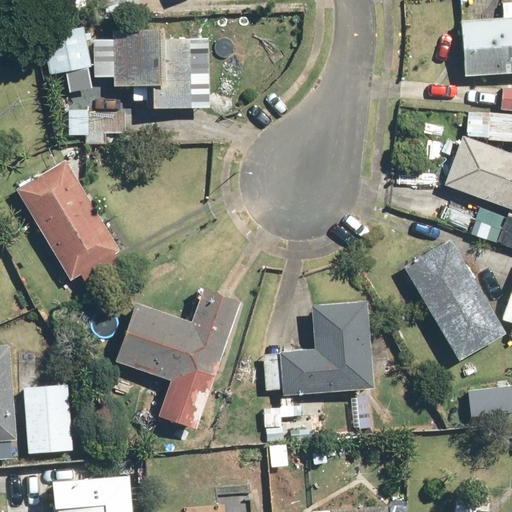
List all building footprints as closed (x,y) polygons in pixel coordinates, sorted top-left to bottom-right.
[(140,0),(95,0),(95,18),(141,17),(140,0)] [(511,17),(462,22),(467,76),(511,71),(511,17)] [(43,37),(51,75),(90,67),(83,30),(43,37)] [(114,87),(151,84),(152,110),(211,107),(208,38),(165,41),(164,31),(110,36),(114,87)] [(511,84),(504,84),(502,110),(511,111),(511,84)] [(110,133),(126,132),(126,110),(70,111),(70,133),(87,133),(87,144),(110,144),(110,133)] [(511,151),(511,155),(467,139),(449,184),(511,208),(511,151)] [(71,164),(23,190),(78,286),(125,259),(71,164)] [(447,241),(405,269),(464,360),(506,333),(447,241)] [(159,415),(199,428),(240,303),(199,290),(189,321),(136,302),(116,360),(170,379),(159,415)] [(285,395),(321,393),(321,395),(377,389),(369,304),(313,310),(317,349),(282,351),(285,395)] [(15,403),(10,347),(0,347),(0,441),(18,440),(15,403)] [(27,383),(32,452),(80,448),(74,379),(27,383)] [(511,384),(467,388),(469,417),(511,412),(511,384)] [(374,402),(353,401),(352,430),(374,430),(374,402)] [(55,477),(58,511),(135,505),(132,470),(55,477)]
